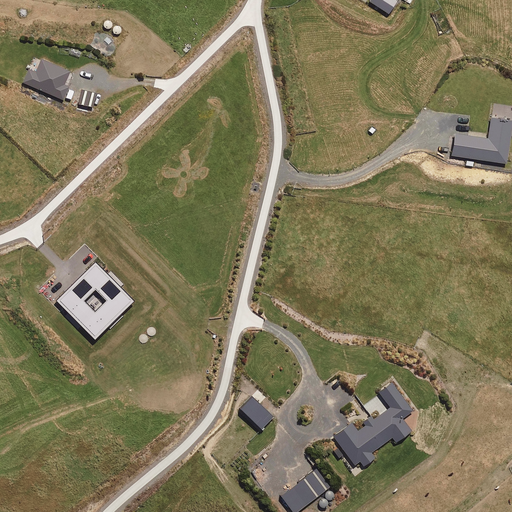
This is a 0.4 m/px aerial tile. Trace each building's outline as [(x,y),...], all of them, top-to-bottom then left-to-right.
[(69,70),(40,58),(34,72),(28,69),(23,82),(63,99),(69,86),(63,84),(69,70)] [(95,91),(81,88),(78,103),(92,106),(95,91)] [(467,130),(467,124),(460,123),(458,133),(454,132),(451,155),(474,159),(473,168),(481,169),(482,160),(506,163),(511,120),(490,117),(488,133),(467,130)] [(64,252),(55,241),(50,245),(60,256),(64,252)] [(412,410),(391,380),(377,390),(389,407),(373,418),(370,415),(362,421),(364,424),(356,430),(350,421),(332,434),(354,464),(359,460),(362,465),(374,456),(370,451),(391,436),(395,441),(410,430),(401,417),(412,410)] [(266,399),(258,390),(239,407),(248,416),(266,399)] [(262,428),(272,417),(266,411),(256,422),(262,428)] [(293,511),(329,486),(316,468),(280,494),(292,511),(293,511)]
